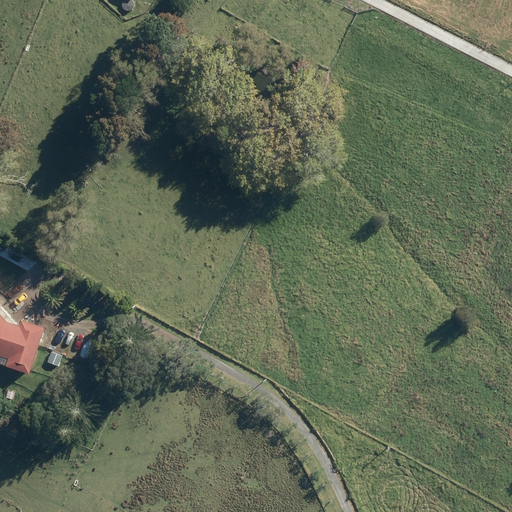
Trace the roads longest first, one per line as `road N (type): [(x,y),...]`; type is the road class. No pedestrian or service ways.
road 1 (unknown): [(348,511),(300,428),(276,403),(128,322)]
road 2 (unknown): [(128,322),(83,285),(38,276),(23,292),(30,311),(64,327),(105,329)]
